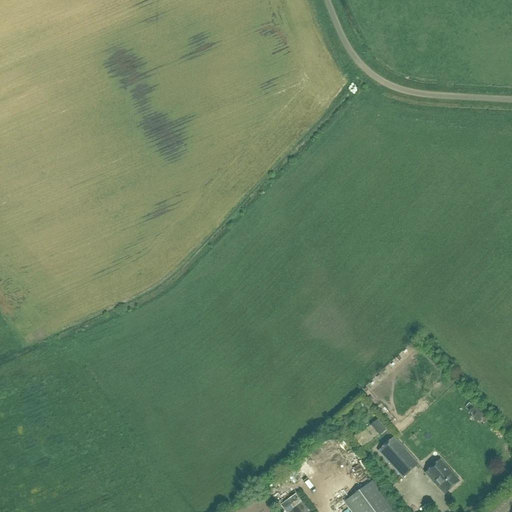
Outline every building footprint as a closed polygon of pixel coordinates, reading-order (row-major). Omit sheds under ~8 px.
[(381,420),(373,425),(380,437),(389,431),(381,420)] [(417,464),(392,437),(376,452),(401,479),(417,464)] [(425,474),(444,495),(459,482),(440,461),(425,474)] [(360,467),(365,479),(374,476),(370,464),(360,467)] [(393,511),(371,481),(342,503),(349,511),(393,511)] [(308,511),(296,495),(281,506),(284,511),(308,511)]
